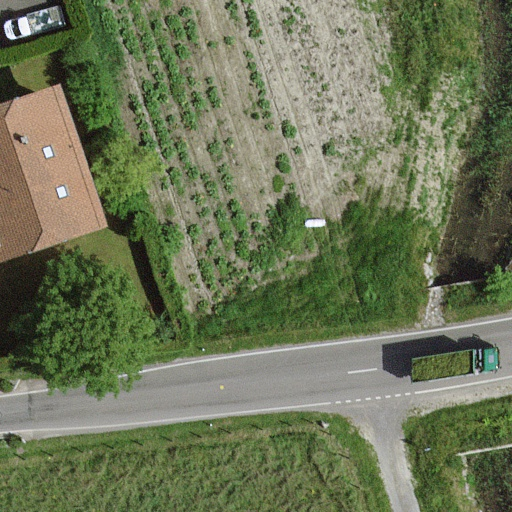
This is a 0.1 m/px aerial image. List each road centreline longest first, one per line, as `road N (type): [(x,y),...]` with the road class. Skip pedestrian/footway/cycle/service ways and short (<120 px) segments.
road 1 (tertiary): [(511,346),(366,371),(0,412)]
road 2 (track): [(411,511),(366,371)]
